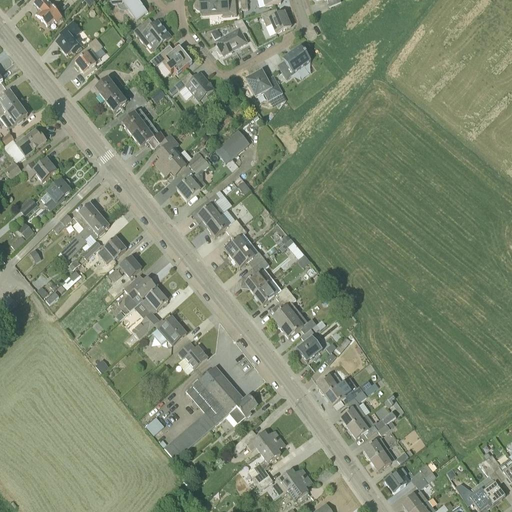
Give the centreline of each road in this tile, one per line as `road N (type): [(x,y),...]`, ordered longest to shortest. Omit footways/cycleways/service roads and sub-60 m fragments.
road 1 (secondary): [(379,511),(269,359),(110,164)]
road 2 (residential): [(180,0),(180,28),(225,75),(309,28)]
road 3 (secondary): [(110,164),(0,30)]
road 4 (unclassified): [(0,275),(110,164)]
